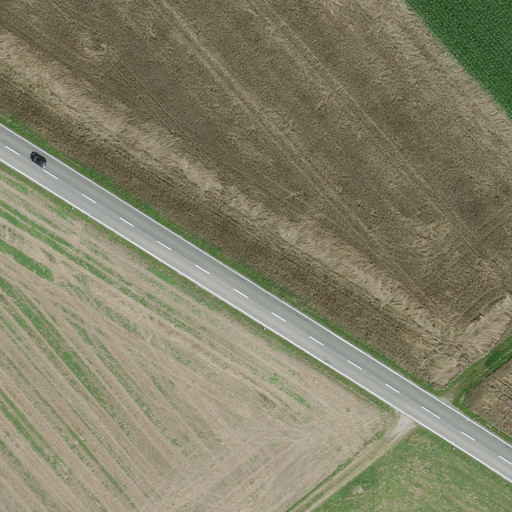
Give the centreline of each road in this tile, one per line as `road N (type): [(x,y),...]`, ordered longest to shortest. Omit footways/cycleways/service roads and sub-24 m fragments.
road 1 (tertiary): [(511,452),(0,133)]
road 2 (track): [(298,511),(437,404)]
